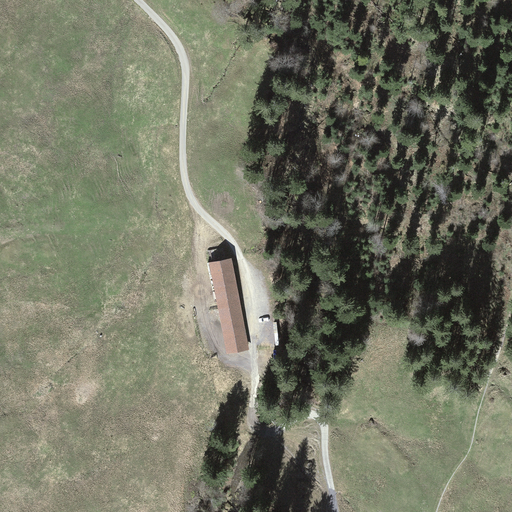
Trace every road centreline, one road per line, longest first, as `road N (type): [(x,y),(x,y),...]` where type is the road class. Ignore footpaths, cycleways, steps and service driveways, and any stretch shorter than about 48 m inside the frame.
road 1 (track): [(253,402),(257,345),(247,278),(225,230),(189,200),(180,46),(135,0)]
road 2 (track): [(189,200),(181,254),(212,338),(222,356),(255,369)]
road 3 (track): [(335,511),(325,425),(303,414),(280,426)]
